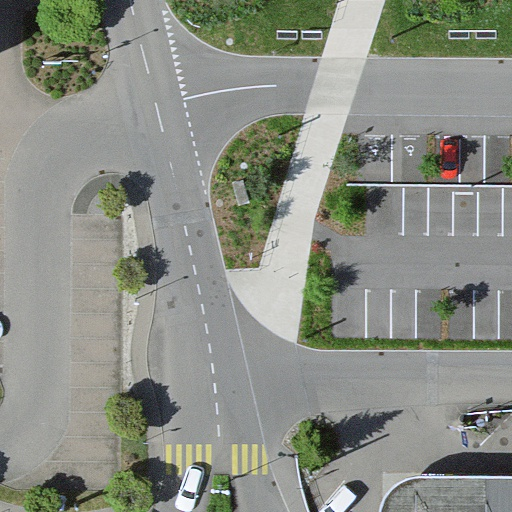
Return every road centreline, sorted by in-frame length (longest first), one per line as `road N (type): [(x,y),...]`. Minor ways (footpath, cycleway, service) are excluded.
road 1 (residential): [(158,103),(42,136),(40,401),(20,443),(0,453)]
road 2 (residential): [(511,78),(232,83),(158,103)]
road 3 (residential): [(219,369),(511,375)]
road 4 (residential): [(219,369),(158,103)]
road 5 (residential): [(219,511),(219,369)]
